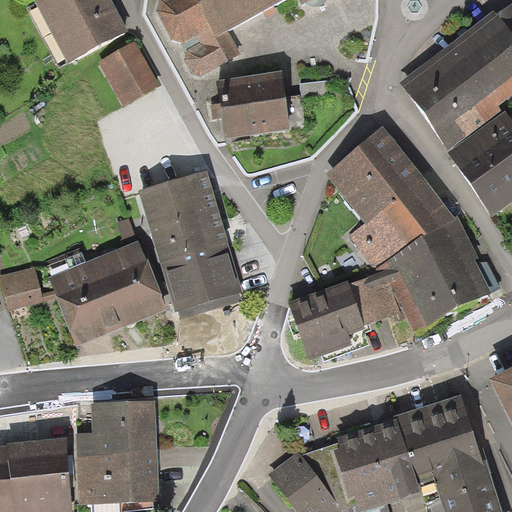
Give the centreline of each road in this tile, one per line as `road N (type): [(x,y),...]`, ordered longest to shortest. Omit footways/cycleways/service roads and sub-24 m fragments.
road 1 (residential): [(258,368),(179,368),(0,391)]
road 2 (residential): [(511,320),(375,373),(271,389)]
road 3 (residential): [(379,94),(511,277)]
road 4 (residential): [(235,192),(141,35),(131,0)]
road 5 (residential): [(271,389),(195,511)]
